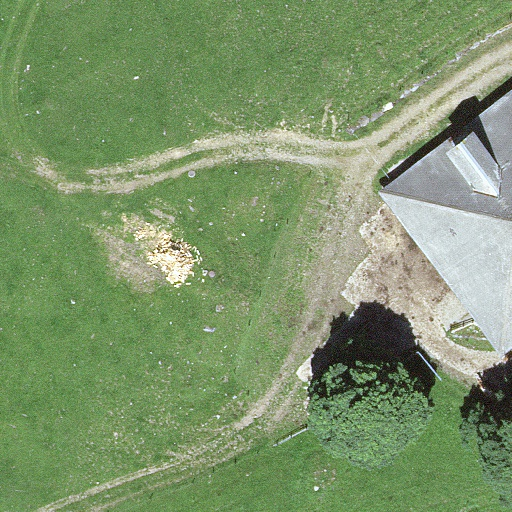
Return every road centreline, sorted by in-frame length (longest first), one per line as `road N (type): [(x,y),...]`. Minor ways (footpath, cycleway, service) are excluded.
road 1 (track): [(403,334),(198,458),(63,511)]
road 2 (track): [(0,177),(18,185),(115,185),(226,157),(334,176)]
road 3 (track): [(511,61),(480,74),(334,176)]
road 4 (track): [(334,176),(331,222),(403,334)]
road 5 (track): [(511,398),(403,334)]
